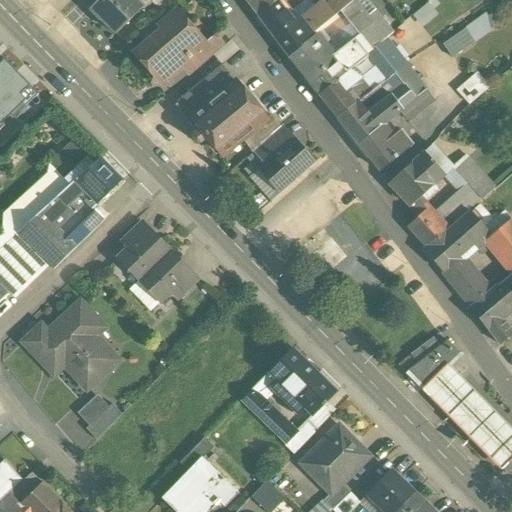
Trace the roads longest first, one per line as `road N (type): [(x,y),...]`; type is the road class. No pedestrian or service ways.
road 1 (residential): [(511,393),(223,0)]
road 2 (primary): [(495,511),(164,176)]
road 3 (primary): [(164,176),(3,10)]
road 4 (residential): [(0,332),(164,176)]
road 5 (residential): [(110,511),(0,394)]
